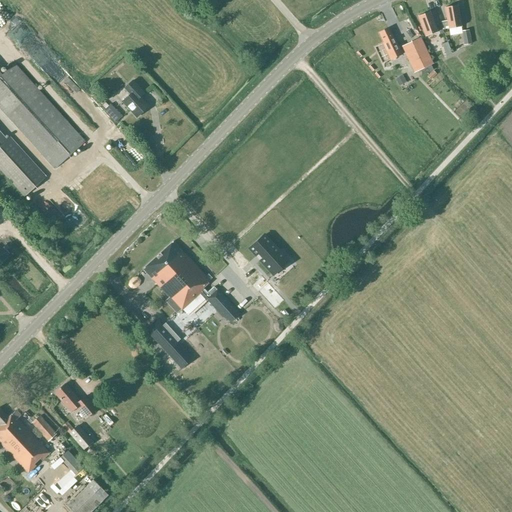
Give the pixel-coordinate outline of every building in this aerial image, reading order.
[(457,6),(444,8),(448,29),(461,27),(457,6)] [(417,16),(425,36),(437,32),(430,12),(417,16)] [(8,26),(33,53),(34,52),(50,69),(61,59),(45,42),(45,43),(19,16),(8,26)] [(382,44),(390,60),(403,54),(399,47),(398,48),(388,28),(379,33),(383,43),(382,44)] [(471,44),(469,30),(461,31),(463,45),(471,44)] [(420,39),(402,47),(414,73),(432,64),(420,39)] [(451,53),(447,42),(441,44),(446,55),(451,53)] [(0,108),(54,169),(84,141),(14,64),(2,75),(0,72),(0,108)] [(399,85),(405,82),(403,77),(396,80),(399,85)] [(137,117),(148,107),(138,96),(142,92),(132,81),(124,89),(129,95),(122,101),(137,117)] [(112,132),(124,147),(132,141),(120,125),(112,132)] [(7,139),(0,131),(0,169),(24,196),(46,177),(9,137),(7,139)] [(52,210),(60,206),(56,197),(48,201),(52,210)] [(56,210),(62,217),(68,213),(62,205),(56,210)] [(288,262),(264,235),(251,246),(249,249),(256,256),(258,254),(262,258),(260,260),(273,275),(274,275),(273,275),(288,262)] [(158,255),(196,297),(200,293),(221,317),(231,322),(240,314),(217,289),(210,295),(203,288),(210,282),(173,241),(158,255)] [(181,311),(196,297),(158,255),(143,269),(181,311)] [(266,281),(261,286),(265,289),(270,285),(266,281)] [(197,313),(200,320),(211,315),(207,308),(197,313)] [(146,316),(142,319),(149,327),(153,323),(146,316)] [(157,323),(146,332),(157,345),(180,371),(191,362),(169,337),(172,334),(165,327),(162,329),(157,323)] [(204,354),(199,359),(204,365),(210,361),(204,354)] [(81,403),(65,384),(55,393),(66,406),(68,404),(73,411),(76,408),(85,419),(96,409),(87,398),(81,403)] [(0,411),(0,424),(0,425),(0,442),(28,473),(36,466),(34,465),(40,459),(42,461),(49,454),(43,446),(25,427),(28,424),(16,410),(7,419),(0,411)] [(32,423),(48,441),(56,434),(40,416),(32,423)] [(83,450),(91,443),(77,426),(69,433),(83,450)] [(73,511),(90,511),(102,501),(87,485),(67,505),(73,511)]
